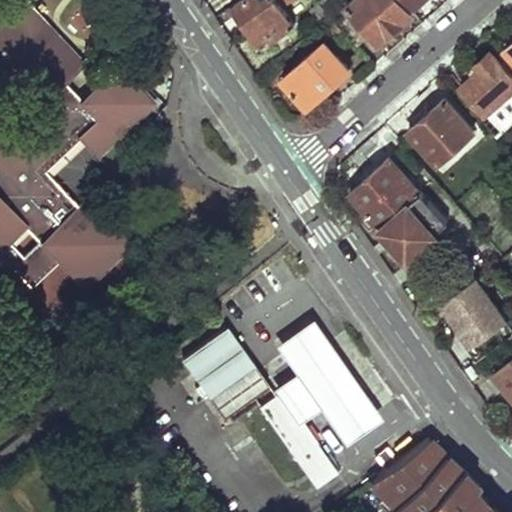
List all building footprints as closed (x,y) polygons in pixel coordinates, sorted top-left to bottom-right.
[(235,0),(233,2),(257,37),(272,26),(275,31),(295,17),(283,1),(285,0),(235,0)] [(319,21),(331,12),(320,0),(317,0),(309,8),(319,21)] [(411,12),(400,0),(351,0),(348,2),(380,38),(411,12)] [(82,97),(65,80),(83,63),(31,8),(13,25),(4,16),(0,19),(0,85),(11,97),(29,79),(46,96),(1,140),(0,139),(0,262),(16,247),(8,237),(26,221),(42,239),(59,258),(76,276),(122,233),(85,194),(76,203),(43,168),(78,134),(95,152),(150,99),(116,63),(82,97)] [(336,38),(347,29),(342,23),(331,12),(319,21),(336,38)] [(347,29),(360,42),(369,34),(351,15),(342,23),(347,29)] [(309,103),(352,65),(325,35),(283,74),(309,103)] [(511,56),(511,39),(503,47),(511,56)] [(487,111),(511,89),(511,71),(490,47),(476,60),(480,65),(460,81),(487,111)] [(436,160),(474,128),(445,95),(408,127),(436,160)] [(447,221),(388,155),(352,187),(411,254),(447,221)] [(76,276),(85,286),(130,242),(122,233),(76,276)] [(0,278),(16,264),(33,282),(59,258),(42,239),(25,256),(16,247),(0,262),(0,278)] [(511,332),(511,326),(476,274),(442,297),(464,329),(470,324),(488,349),(511,332)] [(388,413),(317,316),(282,342),(300,369),(278,385),(303,419),(325,403),(352,440),(388,413)] [(269,388),(217,321),(174,352),(226,421),(269,388)] [(511,389),(511,357),(497,370),(511,389)] [(341,474),(282,396),(264,408),(323,487),(341,474)] [(388,509),(391,511),(481,511),(488,505),(468,487),(471,484),(425,441),(369,483),(383,494),(393,503),(388,509)] [(377,498),(388,509),(393,503),(383,494),(377,498)]
